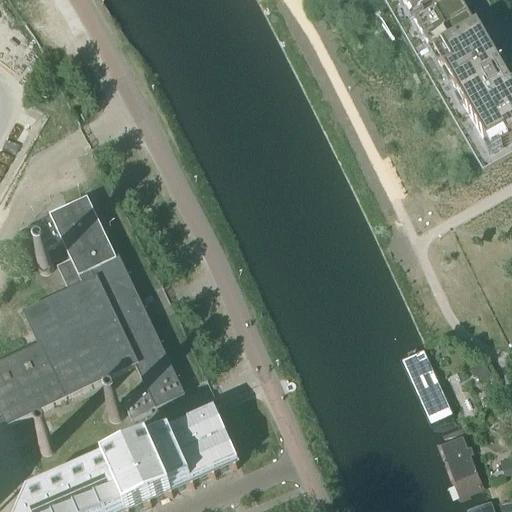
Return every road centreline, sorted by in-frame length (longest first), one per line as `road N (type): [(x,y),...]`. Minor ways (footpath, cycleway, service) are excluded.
road 1 (residential): [(300,462),(134,110)]
road 2 (residential): [(300,462),(188,511)]
